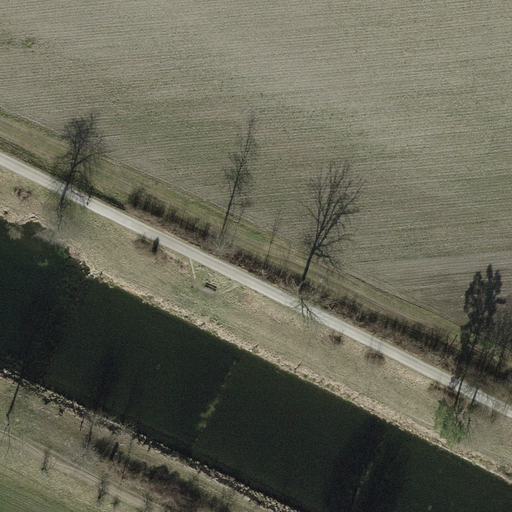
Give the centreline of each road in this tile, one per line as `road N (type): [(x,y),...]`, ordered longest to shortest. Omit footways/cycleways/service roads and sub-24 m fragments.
road 1 (track): [(511,412),(0,157)]
road 2 (track): [(511,364),(0,121)]
road 3 (track): [(168,511),(0,428)]
